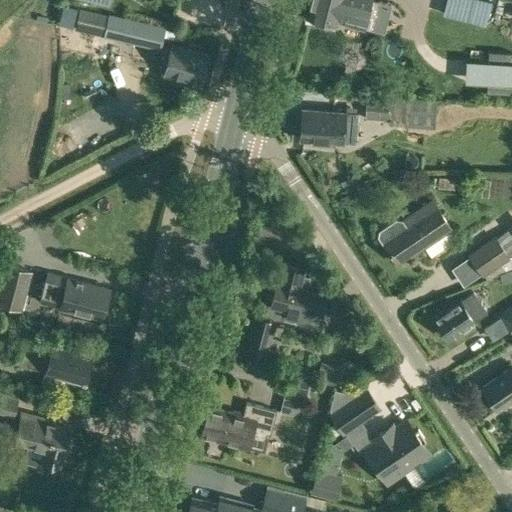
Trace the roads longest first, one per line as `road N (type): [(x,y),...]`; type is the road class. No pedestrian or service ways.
road 1 (unclassified): [(511,503),(277,156),(246,131)]
road 2 (secondary): [(145,511),(246,131)]
road 3 (track): [(0,226),(201,121),(246,131)]
road 4 (secondary): [(246,131),(279,0)]
